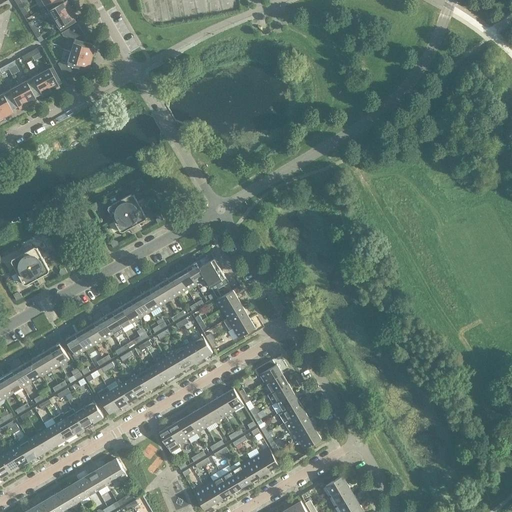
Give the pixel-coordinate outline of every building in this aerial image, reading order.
[(63,0),(62,0),(56,0),(46,7),(52,18),(70,7),(66,0),(63,0)] [(27,12),(23,5),(18,7),(23,15),(27,12)] [(75,16),(70,7),(52,18),(59,30),(75,20),(73,17),(75,16)] [(32,20),(28,23),(32,30),(36,28),(32,20)] [(85,37),(76,23),(61,32),(63,35),(74,39),(70,51),(91,57),(93,48),(91,47),(92,43),(85,41),(85,40),(85,39),(85,38),(85,37)] [(40,35),(36,28),(32,30),(36,37),(40,35)] [(39,52),(36,48),(29,52),(31,56),(39,52)] [(91,57),(70,51),(67,64),(59,61),(57,63),(66,79),(72,75),(73,74),(74,74),(75,73),(75,72),(76,72),(76,71),(76,70),(77,69),(77,67),(84,69),(85,65),(88,66),(91,57)] [(31,56),(29,52),(21,56),(24,60),(31,56)] [(16,64),(13,60),(6,64),(8,69),(16,64)] [(8,69),(6,64),(0,67),(0,71),(0,73),(8,69)] [(52,65),(40,72),(50,90),(58,86),(57,83),(61,81),(52,65)] [(50,90),(40,72),(28,78),(37,94),(40,93),(42,95),(50,90)] [(37,94),(28,78),(17,85),(27,103),(35,99),(34,96),(37,94)] [(27,103),(17,85),(5,91),(14,107),(17,105),(18,108),(27,103)] [(14,107),(5,91),(0,93),(0,108),(4,116),(12,111),(11,109),(14,107)] [(131,193),(120,199),(127,212),(140,205),(140,206),(146,202),(146,201),(144,202),(142,198),(137,201),(134,194),(131,193)] [(110,205),(109,205),(108,208),(112,215),(107,217),(109,221),(108,222),(108,223),(114,220),(114,219),(127,212),(120,199),(117,194),(107,199),(110,205)] [(146,216),(140,206),(140,205),(127,212),(137,231),(138,231),(137,229),(141,227),(139,223),(145,219),(146,216)] [(137,231),(127,212),(114,219),(114,220),(120,230),(123,231),(129,228),(132,232),(136,230),(137,231)] [(35,246),(23,252),(30,265),(43,258),(44,258),(50,255),(49,254),(48,255),(45,251),(41,253),(37,247),(35,246)] [(30,265),(23,252),(12,258),(11,261),(15,267),(11,270),(13,274),(11,275),(12,276),(18,272),(30,265)] [(210,260),(200,266),(199,266),(205,276),(220,267),(211,252),(206,255),(210,260)] [(49,269),(44,258),(43,258),(30,265),(41,284),(40,282),(44,280),(42,275),(49,272),(49,269)] [(196,261),(187,267),(196,282),(205,276),(199,266),(200,266),(196,261)] [(41,284),(30,265),(18,272),(12,276),(15,281),(21,278),(24,283),(26,284),(33,280),(35,285),(40,282),(41,284)] [(196,282),(187,267),(178,272),(187,287),(196,282)] [(229,282),(220,267),(205,276),(214,291),(216,296),(218,298),(221,296),(217,288),(224,284),(224,285),(229,282)] [(187,287),(178,272),(168,278),(177,293),(187,287)] [(177,293),(168,278),(159,283),(168,298),(177,293)] [(168,298),(159,283),(150,289),(159,304),(168,298)] [(160,305),(159,304),(150,289),(140,294),(149,309),(150,311),(160,305)] [(233,289),(218,298),(216,299),(217,300),(218,299),(223,308),(239,299),(233,289)] [(149,309),(140,294),(131,300),(140,315),(149,309)] [(244,308),(239,299),(223,308),(229,317),(244,308)] [(140,315),(131,300),(122,305),(131,320),(140,315)] [(133,325),(131,320),(122,305),(113,311),(121,326),(124,330),(133,325)] [(250,317),(244,308),(229,317),(225,319),(231,329),(234,326),(250,317)] [(121,326),(113,311),(103,316),(112,331),(121,326)] [(112,331),(103,316),(94,322),(103,337),(112,331)] [(255,327),(250,317),(234,326),(240,335),(238,336),(239,337),(255,327)] [(103,337),(94,322),(85,327),(94,342),(103,337)] [(94,342),(85,327),(75,333),(84,348),(94,342)] [(84,348),(75,333),(66,338),(76,355),(75,353),(84,348)] [(202,336),(193,341),(202,356),(213,351),(202,333),(201,334),(202,336)] [(202,356),(193,341),(184,347),(194,363),(194,362),(202,356)] [(59,342),(50,348),(59,363),(68,358),(69,359),(59,342)] [(194,363),(184,347),(175,352),(184,367),(193,363),(194,363)] [(59,363),(50,348),(41,353),(50,368),(59,363)] [(184,367),(175,352),(166,358),(175,374),(176,373),(184,367)] [(50,368),(41,353),(31,359),(40,374),(50,368)] [(175,374),(166,358),(156,363),(165,378),(174,374),(175,374)] [(40,374),(31,359),(22,364),(31,380),(40,374)] [(272,359),(262,365),(255,370),(258,375),(262,373),(267,382),(282,373),(277,363),(275,364),(272,359)] [(165,378),(156,363),(147,369),(156,385),(157,384),(165,378)] [(31,380),(22,364),(13,370),(22,385),(31,380)] [(156,385),(147,369),(138,374),(147,389),(156,385)] [(22,385),(13,370),(3,375),(12,391),(22,385)] [(288,382),(282,373),(267,382),(273,391),(288,382)] [(147,389),(138,374),(128,380),(138,396),(138,395),(147,389)] [(12,391),(3,375),(0,377),(0,390),(3,396),(12,391)] [(138,396),(128,380),(119,385),(128,400),(137,396),(138,396)] [(293,391),(288,382),(273,391),(268,394),(273,403),(278,400),(293,391)] [(128,400),(119,385),(110,391),(119,407),(120,406),(128,400)] [(234,388),(224,393),(233,408),(242,403),(243,405),(244,404),(234,388)] [(119,407),(110,391),(101,396),(100,395),(100,396),(109,411),(119,407)] [(299,401),(293,391),(278,400),(284,410),(299,401)] [(233,408),(224,393),(215,399),(224,414),(233,408)] [(93,400),(84,406),(94,422),(94,421),(103,415),(94,399),(93,400)] [(224,414),(215,399),(206,404),(215,419),(224,414)] [(304,410),(299,401),(284,410),(279,413),(284,422),(304,410)] [(215,419),(206,404),(196,410),(205,425),(215,419)] [(94,422),(84,406),(75,411),(84,426),(93,422),(94,422)] [(205,425),(196,410),(187,415),(196,430),(205,425)] [(310,419),(304,410),(284,422),(290,431),(295,428),(310,419)] [(84,426),(75,411),(66,417),(75,433),(76,432),(84,426)] [(66,417),(63,413),(54,418),(56,422),(65,437),(75,433),(66,417)] [(196,430),(187,415),(178,421),(187,436),(196,430)] [(316,429),(310,419),(295,428),(300,438),(316,429)] [(187,436),(178,421),(169,426),(177,441),(187,436)] [(65,437),(56,422),(47,428),(57,444),(57,443),(65,437)] [(180,446),(177,441),(169,426),(159,432),(171,452),(180,446)] [(57,444),(47,428),(38,433),(47,448),(56,444),(57,444)] [(321,438),(316,429),(300,438),(306,447),(304,447),(305,448),(321,438)] [(47,448),(38,433),(29,439),(38,455),(39,454),(47,448)] [(38,455),(29,439),(19,444),(28,459),(38,455)] [(28,459),(19,444),(10,450),(20,466),(28,459)] [(270,449),(261,455),(270,470),(279,464),(269,448),(270,449)] [(20,466),(10,450),(1,455),(10,470),(19,466),(20,466)] [(10,470),(1,455),(0,455),(0,475),(1,477),(2,477),(10,470)] [(270,470),(261,455),(251,460),(260,475),(270,470)] [(108,462),(107,463),(116,479),(117,479),(126,473),(127,476),(127,475),(117,458),(108,462)] [(260,475),(251,460),(242,466),(251,481),(260,475)] [(117,479),(116,479),(107,463),(106,463),(98,469),(107,484),(117,479)] [(251,481),(242,466),(233,471),(242,486),(251,481)] [(107,484),(98,469),(89,473),(88,474),(98,490),(107,484)] [(242,486),(233,471),(224,477),(232,492),(242,486)] [(98,490),(88,474),(80,480),(89,495),(98,490)] [(326,484),(332,495),(349,485),(343,475),(326,484)] [(232,492),(224,477),(214,482),(223,497),(232,492)] [(89,495),(80,480),(70,484),(70,485),(79,501),(89,495)] [(223,497),(214,482),(205,488),(214,503),(223,497)] [(79,501),(70,485),(69,485),(61,491),(70,506),(79,501)] [(355,495),(349,485),(332,495),(338,505),(355,495)] [(214,503),(205,488),(196,493),(195,492),(204,509),(214,503)] [(70,506),(61,491),(52,496),(51,496),(61,511),(70,506)] [(347,511),(360,504),(355,495),(338,505),(342,511),(347,511)] [(60,511),(61,511),(51,496),(43,502),(48,511),(60,511)] [(307,511),(301,500),(292,507),(294,511),(307,511)] [(310,500),(305,502),(309,508),(314,506),(310,500)] [(48,511),(43,502),(33,507),(35,511),(48,511)]
